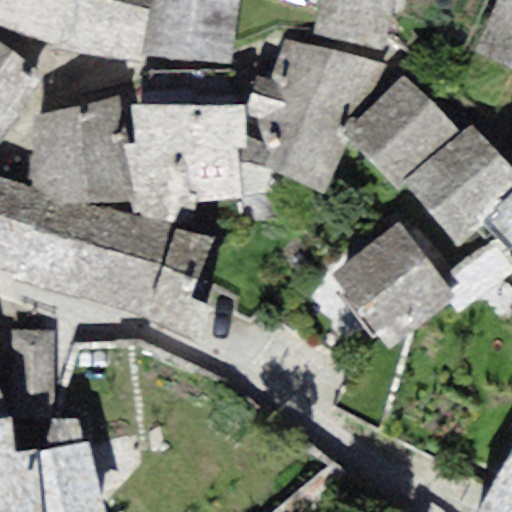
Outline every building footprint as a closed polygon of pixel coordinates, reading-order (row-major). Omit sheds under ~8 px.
[(0,0),(0,23),(58,50),(76,0),(0,0)] [(141,55),(149,0),(76,0),(58,50),(138,66),(141,55)] [(237,0),(149,0),(141,55),(229,66),(237,0)] [(382,47),(392,0),(322,0),(315,32),(382,47)] [(511,69),(511,0),(495,0),(474,56),(511,69)] [(383,66),(282,41),(273,79),(257,77),(249,114),(258,116),(262,144),(271,174),(321,195),(348,139),(354,127),(383,66)] [(0,42),(0,133),(42,77),(0,42)] [(235,73),(138,73),(140,106),(189,106),(235,106),(235,73)] [(459,132),(401,78),(354,127),(348,139),(397,192),(404,185),(401,181),(459,132)] [(127,95),(33,117),(33,188),(93,206),(134,202),(123,146),(134,144),(128,105),(127,95)] [(191,203),(189,106),(140,106),(128,105),(134,144),(123,146),(134,202),(141,219),(192,220),(191,203)] [(235,106),(189,106),(191,203),(240,200),(240,194),(267,193),(271,174),(262,144),(246,139),(245,106),(235,106)] [(459,132),(401,181),(404,185),(454,246),(511,196),(511,168),(468,123),(459,132)] [(33,188),(0,178),(0,268),(15,272),(10,282),(146,321),(175,230),(93,206),(33,188)] [(511,201),(491,221),(511,244),(511,201)] [(454,298),(396,223),(329,275),(388,350),(454,298)] [(218,242),(175,230),(146,321),(195,343),(211,310),(196,303),(218,242)] [(54,332),(12,330),(9,406),(18,407),(52,408),(54,332)] [(1,408),(0,408),(0,511),(105,511),(94,442),(22,451),(18,407),(9,406),(1,408)] [(511,511),(511,451),(477,511),(511,511)]
